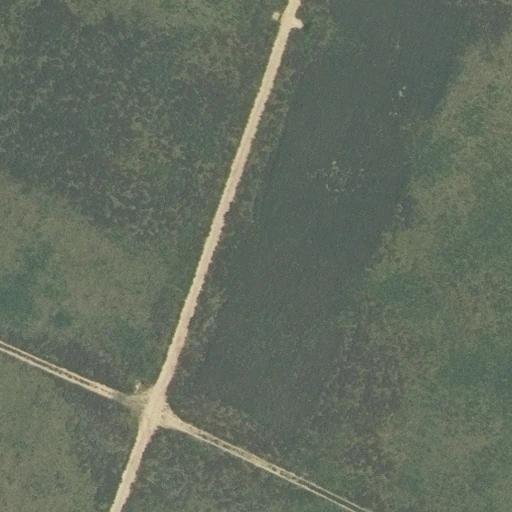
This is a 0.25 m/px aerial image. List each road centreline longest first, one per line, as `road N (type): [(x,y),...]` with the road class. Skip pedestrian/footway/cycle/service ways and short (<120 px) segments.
road 1 (track): [(115,511),(296,0)]
road 2 (track): [(0,345),(359,511)]
